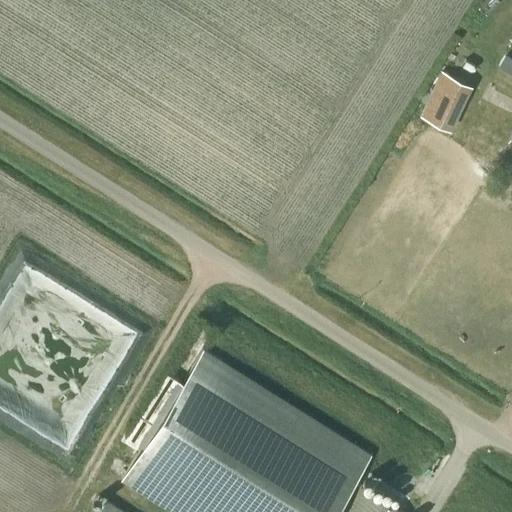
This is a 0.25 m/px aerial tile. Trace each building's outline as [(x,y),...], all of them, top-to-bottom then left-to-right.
[(511,57),(505,54),(498,65),(510,72),(511,68),(511,57)] [(471,87),(442,73),(422,116),(452,129),(471,87)] [(511,145),(498,138),(488,156),(508,167),(511,159),(511,145)] [(204,347),(121,478),(175,511),(333,511),(371,453),(204,347)] [(407,511),(366,486),(350,511),(407,511)] [(97,494),(91,499),(96,505),(102,500),(97,494)] [(126,511),(105,498),(96,511),(126,511)]
